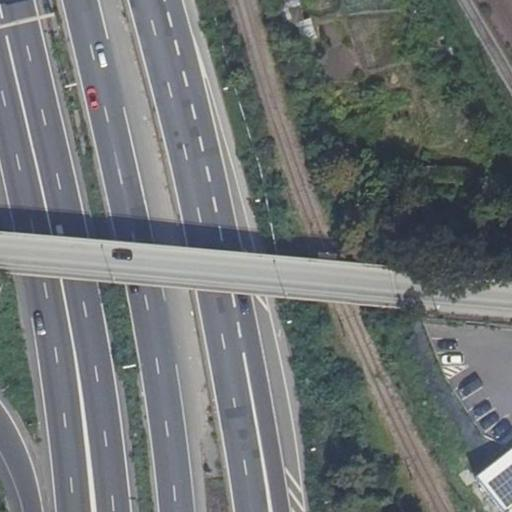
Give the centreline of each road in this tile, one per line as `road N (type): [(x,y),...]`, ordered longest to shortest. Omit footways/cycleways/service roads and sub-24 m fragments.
road 1 (motorway): [(175,511),(146,312),(74,0)]
road 2 (tertiary): [(511,296),(0,252)]
road 3 (motorway): [(6,36),(32,72),(69,222),(116,511)]
road 4 (motorway): [(0,94),(29,214),(69,511)]
road 5 (motorway): [(238,349),(155,0)]
road 6 (motorway): [(274,511),(257,385),(238,349)]
road 7 (motorway): [(251,511),(229,385),(238,349)]
